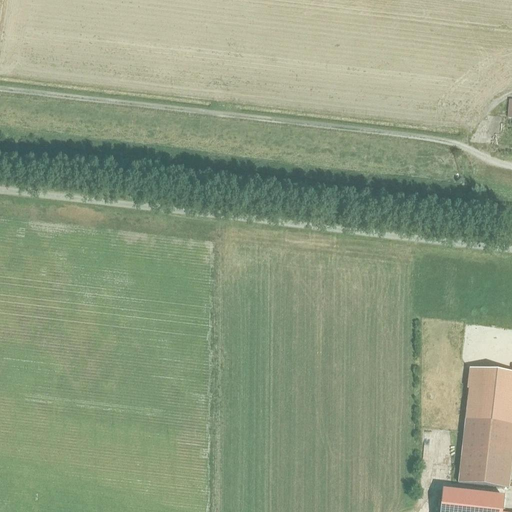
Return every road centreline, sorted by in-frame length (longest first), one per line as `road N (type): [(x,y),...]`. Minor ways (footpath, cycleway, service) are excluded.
road 1 (unclassified): [(511,166),(435,139),(0,89)]
road 2 (residential): [(0,190),(511,249)]
